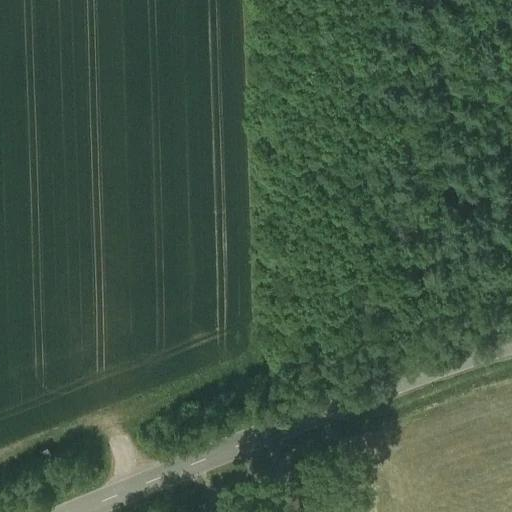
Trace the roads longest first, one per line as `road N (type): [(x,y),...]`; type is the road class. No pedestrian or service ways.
road 1 (tertiary): [(81,511),(308,415),(511,341)]
road 2 (track): [(511,225),(459,181),(432,105),(434,74),(458,23),(455,0)]
